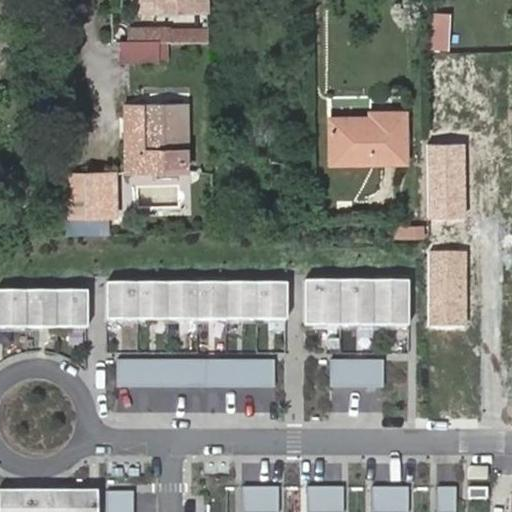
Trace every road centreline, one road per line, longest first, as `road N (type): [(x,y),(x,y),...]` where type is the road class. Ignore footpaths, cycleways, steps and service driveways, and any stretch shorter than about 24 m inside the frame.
road 1 (residential): [(35,416),(103,442),(511,441)]
road 2 (unknown): [(10,0),(9,143)]
